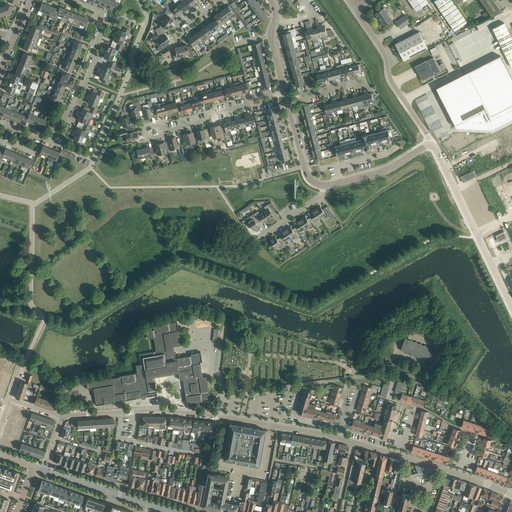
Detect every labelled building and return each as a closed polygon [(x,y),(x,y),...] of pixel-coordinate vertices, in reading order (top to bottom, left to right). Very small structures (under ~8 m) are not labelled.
[(107,0),(105,6),(110,9),(113,0),(111,0),(107,0)] [(113,0),(110,9),(116,11),(120,1),(121,1),(121,0),(113,0)] [(177,5),(182,12),(187,9),(182,2),(180,0),(178,0),(175,3),(177,5)] [(187,0),(184,0),(182,2),(187,9),(191,6),(187,0)] [(254,0),(249,4),(252,8),(260,3),(258,0),(257,2),(255,0),(254,0)] [(408,0),(416,11),(429,2),(426,0),(408,0)] [(452,0),(434,0),(434,1),(455,31),(467,22),(452,0)] [(481,0),(493,16),(502,12),(494,0),(481,0)] [(41,16),(43,16),(48,5),(42,2),(39,10),(43,12),(41,16)] [(6,3),(4,6),(11,12),(14,6),(6,3)] [(252,8),(256,13),(261,8),(260,6),(262,5),(260,3),(252,8)] [(46,13),(50,15),(53,7),(48,5),(43,16),(45,17),(46,13)] [(182,12),(177,5),(172,9),(177,16),(182,12)] [(229,5),(223,9),(228,16),(230,19),(236,15),(229,5)] [(4,6),(0,7),(3,15),(11,12),(4,6)] [(163,19),(170,24),(174,19),(172,17),(175,15),(169,6),(165,13),(166,14),(163,19)] [(52,20),(54,21),(56,17),(57,15),(59,9),(58,9),(53,7),(50,15),(49,17),(53,19),(52,20)] [(58,15),(62,17),(65,9),(59,7),(58,9),(59,9),(57,15),(56,17),(54,21),(56,21),(58,15)] [(256,13),(259,17),(266,12),(265,9),(263,10),(261,8),(256,13)] [(379,18),(384,25),(392,20),(384,8),(376,14),(379,18)] [(64,22),(66,23),(71,11),(65,9),(62,17),(60,21),(64,22)] [(223,9),(218,12),(224,20),(224,19),(228,16),(223,9)] [(68,24),(68,23),(72,24),(73,21),(76,14),(71,11),(66,23),(68,24)] [(214,16),(216,19),(219,23),(221,25),(225,22),(224,19),(224,20),(218,12),(214,16)] [(266,12),(259,17),(262,21),(268,17),(266,15),(268,14),(266,12)] [(75,27),(77,28),(82,16),(76,14),(73,21),(72,24),(76,26),(75,27)] [(511,35),(501,15),(491,20),(511,61),(511,35)] [(82,16),(77,28),(79,28),(80,24),(84,26),(88,18),(82,16)] [(400,26),(401,29),(411,23),(406,16),(403,18),(406,22),(400,26)] [(163,19),(159,24),(161,25),(159,27),(155,29),(157,32),(154,33),(155,35),(157,34),(158,35),(165,33),(165,32),(164,33),(163,30),(164,28),(166,29),(170,24),(163,19)] [(216,19),(211,22),(216,29),(221,26),(221,25),(219,23),(216,19)] [(211,22),(207,25),(214,35),(218,32),(216,29),(211,22)] [(322,24),(319,24),(323,37),(327,35),(328,37),(334,35),(333,32),(330,32),(330,29),(326,30),(325,27),(323,27),(322,24)] [(32,25),(30,31),(42,36),(43,34),(41,33),(43,30),(37,27),(32,25)] [(207,25),(202,29),(209,38),(214,35),(207,25)] [(312,26),(309,27),(313,39),(314,43),(318,42),(318,38),(315,29),(313,30),(312,26)] [(114,31),(113,33),(124,38),(126,35),(127,36),(130,30),(124,27),(122,31),(118,29),(117,32),(114,31)] [(202,29),(197,32),(204,42),(209,38),(202,29)] [(283,34),(285,39),(292,37),(291,32),(293,31),(293,29),(283,31),(284,34),(283,34)] [(30,31),(28,37),(38,41),(40,38),(42,39),(42,36),(30,31)] [(419,31),(395,44),(404,60),(428,48),(419,31)] [(197,32),(193,36),(198,43),(200,45),(204,42),(197,32)] [(118,42),(116,45),(122,48),(124,44),(122,44),(124,38),(113,33),(112,36),(115,37),(113,40),(118,42)] [(161,44),(157,48),(159,52),(166,47),(164,45),(170,41),(165,35),(158,40),(161,44)] [(198,43),(193,36),(188,39),(191,43),(193,46),(198,43)] [(28,37),(25,42),(38,47),(39,45),(37,44),(38,41),(28,37)] [(69,42),(68,44),(80,49),(83,43),(75,40),(74,44),(69,42)] [(38,47),(25,42),(23,48),(28,50),(31,51),(32,48),(37,50),(38,47)] [(72,48),(70,51),(78,55),(80,49),(68,44),(67,46),(72,48)] [(187,44),(181,46),(183,55),(189,54),(190,57),(193,56),(192,51),(189,52),(187,44)] [(104,48),(103,50),(114,55),(116,49),(121,51),(122,48),(116,45),(115,48),(108,46),(107,49),(104,48)] [(183,55),(181,46),(175,48),(177,55),(173,56),(175,60),(179,59),(180,59),(179,56),(183,55)] [(435,47),(430,50),(433,55),(438,53),(435,47)] [(110,60),(109,63),(115,66),(116,62),(112,60),(114,55),(103,50),(102,53),(105,54),(103,57),(110,60)] [(64,53),(63,55),(76,60),(78,55),(70,51),(69,55),(64,53)] [(22,58),(34,63),(38,64),(38,62),(30,59),(32,55),(29,54),(24,52),(22,58)] [(253,61),(264,58),(262,53),(254,55),(251,56),(253,61)] [(64,58),(63,61),(74,66),(76,60),(63,55),(63,57),(64,58)] [(427,60),(415,66),(415,67),(416,66),(420,75),(422,81),(426,79),(426,78),(434,74),(434,75),(441,71),(434,57),(427,61),(427,60)] [(22,58),(19,63),(27,66),(29,63),(33,65),(34,63),(22,58)] [(257,66),(265,64),(264,58),(253,61),(252,61),(254,66),(257,66)] [(290,60),(291,66),(299,64),(302,63),(301,58),(298,58),(290,60)] [(511,146),(511,87),(498,58),(421,91),(448,140),(493,156),(511,146)] [(74,66),(63,61),(62,65),(60,64),(59,66),(64,68),(67,70),(71,72),(74,66)] [(353,65),(352,61),(347,63),(350,74),(353,73),(354,77),(355,77),(355,78),(356,78),(357,78),(353,65)] [(19,63),(17,69),(30,74),(31,72),(26,70),(27,66),(19,63)] [(99,67),(98,69),(110,74),(112,68),(114,69),(115,66),(109,63),(108,66),(104,65),(102,68),(99,67)] [(347,63),(342,64),(346,81),(347,80),(347,79),(348,79),(348,78),(347,75),(350,74),(347,63)] [(346,81),(342,64),(337,65),(338,69),(340,77),(343,76),(344,79),(344,80),(345,80),(345,81),(346,81)] [(331,67),(326,68),(329,80),(333,79),(333,82),(334,82),(334,83),(335,83),(336,83),(334,78),(331,67)] [(61,74),(60,77),(68,80),(70,74),(66,73),(63,71),(63,70),(58,68),(57,72),(61,74)] [(326,68),(321,70),(325,86),(326,86),(326,85),(327,85),(327,84),(326,81),(329,80),(326,68)] [(17,69),(15,74),(20,77),(23,78),(24,74),(29,76),(30,74),(17,69)] [(110,74),(98,69),(97,72),(100,73),(99,76),(103,78),(102,81),(108,84),(109,80),(107,79),(110,74)] [(321,70),(318,70),(319,74),(317,75),(319,82),(322,82),(323,85),(324,86),(325,86),(321,70)] [(13,73),(10,79),(23,84),(24,82),(21,81),(23,78),(20,77),(15,74),(13,73)] [(54,78),(53,81),(66,86),(68,80),(60,77),(59,80),(54,78)] [(10,79),(8,85),(16,88),(21,90),(22,86),(23,84),(10,79)] [(53,83),(52,87),(63,91),(66,86),(53,81),(52,83),(53,83)] [(16,88),(8,85),(6,90),(10,92),(13,94),(13,93),(18,95),(19,93),(15,91),(16,88)] [(49,90),(48,92),(61,97),(63,91),(52,87),(51,90),(49,90)] [(361,96),(364,107),(369,106),(365,89),(364,90),(364,91),(364,92),(364,95),(361,96)] [(365,89),(369,106),(375,104),(372,93),(368,94),(367,91),(367,90),(366,89),(365,89)] [(88,94),(87,96),(99,101),(100,97),(102,98),(104,92),(98,90),(97,93),(93,91),(91,95),(88,94)] [(199,96),(200,101),(203,100),(204,103),(209,101),(206,91),(206,93),(206,94),(204,94),(203,92),(198,93),(199,96)] [(61,97),(48,92),(48,94),(52,96),(51,99),(54,101),(59,103),(61,97)] [(351,98),(353,109),(354,109),(354,110),(359,109),(359,108),(355,92),(354,92),(354,93),(353,93),(353,94),(354,97),(351,98)] [(355,92),(359,108),(364,107),(361,96),(358,96),(357,93),(356,92),(355,92)] [(340,101),(342,109),(345,108),(346,111),(348,111),(344,95),(343,95),(343,96),(343,97),(344,100),(340,101)] [(344,95),(348,111),(353,109),(351,98),(347,99),(347,96),(346,96),(346,95),(345,95),(344,95)] [(92,105),(91,108),(97,110),(98,107),(96,106),(99,101),(87,96),(86,98),(89,100),(88,103),(92,105)] [(194,98),(197,109),(202,108),(200,101),(199,96),(194,98)] [(333,103),(330,104),(332,111),(334,111),(335,114),(338,114),(337,110),(334,97),(333,98),(332,99),(332,100),(333,103)] [(334,97),(337,110),(342,109),(340,101),(337,102),(336,99),(336,98),(335,98),(335,97),(334,97)] [(143,110),(145,119),(152,117),(150,108),(149,107),(152,106),(151,100),(148,101),(148,104),(143,105),(142,107),(143,110)] [(184,100),(176,102),(178,110),(181,109),(182,113),(187,111),(184,100)] [(326,113),(332,111),(330,104),(326,105),(326,101),(325,101),(325,100),(324,100),(323,100),(326,113)] [(130,109),(133,119),(141,116),(138,110),(141,109),(138,102),(133,104),(130,105),(129,106),(130,109)] [(161,106),(160,103),(153,105),(155,111),(156,111),(158,115),(163,114),(161,106)] [(3,115),(8,118),(13,106),(11,105),(10,109),(6,107),(3,115)] [(8,118),(14,120),(17,112),(13,111),(15,107),(13,106),(8,118)] [(78,111),(77,113),(91,119),(93,113),(95,114),(96,113),(99,114),(99,112),(97,111),(97,110),(91,108),(89,111),(82,108),(81,112),(78,111)] [(14,120),(19,122),(24,110),(22,110),(21,114),(17,112),(14,120)] [(25,125),(27,121),(26,120),(28,117),(28,116),(24,115),(26,111),(24,110),(19,122),(25,125)] [(27,121),(32,123),(37,111),(35,110),(34,112),(30,110),(29,113),(28,116),(28,117),(26,120),(27,121)] [(32,123),(37,125),(41,117),(37,116),(39,112),(37,111),(32,123)] [(83,126),(89,128),(91,129),(93,126),(89,124),(91,119),(77,113),(76,115),(79,116),(78,120),(85,123),(83,126)] [(250,113),(247,113),(250,125),(251,128),(252,129),(256,128),(256,126),(255,120),(253,115),(251,116),(250,113)] [(41,117),(37,125),(43,127),(46,120),(48,116),(46,115),(44,119),(41,117)] [(240,115),(237,116),(241,128),(246,127),(243,118),(241,119),(240,115)] [(230,118),(228,119),(232,134),(236,133),(235,129),(236,129),(233,121),(231,121),(230,118)] [(232,134),(228,119),(225,119),(226,123),(223,123),(225,128),(226,132),(226,135),(227,135),(231,134),(232,134)] [(130,128),(133,130),(136,124),(128,120),(125,128),(130,130),(130,128)] [(73,132),(84,137),(87,138),(89,132),(88,132),(89,128),(83,126),(82,129),(78,127),(76,131),(74,130),(73,132)] [(211,132),(213,138),(217,137),(218,140),(225,139),(223,134),(222,129),(218,130),(217,126),(210,127),(211,132)] [(196,131),(197,136),(198,139),(204,138),(206,144),(211,142),(209,136),(208,131),(205,132),(204,129),(196,131)] [(131,140),(138,138),(136,131),(128,134),(126,134),(127,141),(125,141),(126,144),(132,143),(131,140)] [(386,131),(380,132),(382,142),(388,140),(386,131)] [(84,137),(73,132),(72,134),(75,136),(73,139),(77,141),(76,144),(82,146),(83,143),(82,142),(84,137)] [(380,132),(374,134),(377,143),(382,142),(380,132)] [(183,135),(184,139),(186,144),(189,143),(190,147),(196,146),(196,143),(194,138),(191,139),(189,133),(183,135)] [(368,134),(363,136),(366,150),(372,148),(371,145),(369,135),(368,134)] [(374,134),(369,135),(371,145),(377,143),(374,134)] [(362,140),(358,141),(361,150),(364,149),(365,150),(366,150),(363,136),(361,136),(362,140)] [(168,139),(169,143),(171,150),(178,148),(177,141),(175,137),(168,139)] [(358,141),(352,142),(355,152),(361,150),(358,141)] [(352,142),(347,144),(349,153),(355,152),(352,142)] [(157,150),(158,154),(165,153),(166,154),(170,153),(169,151),(168,147),(164,148),(163,143),(155,145),(157,150)] [(347,144),(341,145),(344,155),(349,153),(347,144)] [(42,154),(45,155),(49,148),(43,145),(40,153),(38,157),(40,158),(42,154)] [(344,155),(341,145),(335,147),(338,156),(344,155)] [(149,147),(143,148),(145,157),(151,155),(152,159),(155,158),(155,157),(154,152),(151,153),(149,147)] [(2,156),(4,157),(7,158),(11,151),(5,148),(4,152),(2,156)] [(48,161),(49,162),(54,150),(49,148),(45,155),(49,157),(48,161)] [(145,157),(143,148),(136,150),(138,156),(135,157),(136,163),(141,161),(142,161),(141,158),(145,157)] [(54,150),(49,162),(51,162),(53,158),(57,160),(60,152),(54,150)] [(10,164),(11,165),(16,153),(11,151),(7,158),(11,160),(10,164)] [(18,163),(19,163),(22,155),(16,153),(11,165),(13,165),(14,164),(17,166),(18,163)] [(21,169),(23,169),(28,158),(22,155),(19,163),(22,165),(21,169)] [(28,158),(23,169),(24,170),(26,166),(30,168),(33,160),(28,158)] [(460,177),(463,182),(476,176),(474,170),(460,177)] [(267,201),(268,204),(274,212),(277,210),(270,200),(267,201)] [(265,209),(262,211),(268,220),(273,216),(270,212),(273,210),(270,206),(268,204),(264,207),(265,209)] [(320,206),(315,210),(321,218),(324,216),(325,219),(334,213),(329,207),(323,211),(320,206)] [(313,217),(311,219),(315,226),(320,223),(318,220),(321,218),(315,210),(310,213),(313,217)] [(258,211),(253,214),(258,220),(260,219),(263,223),(268,220),(262,211),(260,213),(258,211)] [(258,220),(253,214),(249,217),(250,219),(247,221),(253,230),(258,226),(255,222),(258,220)] [(305,216),(300,220),(306,228),(309,226),(311,229),(315,226),(311,219),(308,221),(305,216)] [(298,227),(296,229),(300,236),(305,233),(303,230),(306,228),(300,220),(295,223),(298,227)] [(290,226),(285,230),(291,238),(294,236),(296,239),(300,236),(296,229),(293,231),(290,226)] [(283,237),(281,239),(285,246),(290,243),(288,240),(291,238),(285,230),(280,233),(283,237)] [(496,236),(499,242),(507,237),(504,231),(496,236)] [(285,246),(281,239),(278,241),(276,236),(270,240),(276,248),(279,246),(281,249),(285,246)] [(93,388),(96,405),(157,394),(154,376),(178,372),(180,379),(185,379),(187,394),(186,394),(187,404),(212,399),(210,392),(209,392),(206,377),(202,377),(200,362),(202,361),(200,352),(191,354),(191,356),(175,358),(176,361),(172,361),(170,350),(171,350),(171,347),(181,345),(177,322),(153,326),(154,330),(146,331),(148,338),(153,337),(156,351),(139,354),(141,365),(135,366),(137,373),(120,376),(120,377),(112,378),(86,382),(87,389),(93,388)] [(415,357),(416,357),(417,356),(420,358),(420,359),(421,359),(421,358),(425,359),(424,361),(425,361),(426,360),(431,362),(436,350),(431,348),(431,347),(430,346),(429,347),(426,346),(426,345),(425,345),(425,346),(421,344),(422,343),(421,343),(420,344),(417,342),(417,341),(416,341),(416,342),(412,341),(413,340),(411,339),(411,340),(405,338),(401,350),(406,352),(406,353),(407,354),(407,353),(411,354),(410,355),(412,356),(412,355),(415,356),(415,357)] [(21,381),(19,386),(26,389),(28,383),(21,381)] [(364,385),(362,391),(371,394),(373,388),(374,385),(372,384),(371,387),(364,385)] [(335,385),(333,391),(342,393),(344,388),(335,385)] [(19,386),(17,392),(24,394),(26,389),(19,386)] [(305,390),(303,395),(311,397),(312,392),(313,389),(311,389),(310,391),(305,390)] [(333,391),(331,397),(341,399),(342,393),(333,391)] [(362,391),(360,398),(369,400),(371,394),(362,391)] [(24,394),(17,392),(15,397),(23,400),(24,394)] [(313,416),(315,409),(316,405),(309,403),(311,397),(303,395),(301,403),(300,402),(299,405),(301,405),(298,412),(298,413),(306,415),(306,414),(313,416)] [(406,402),(412,404),(414,396),(412,395),(411,396),(408,395),(406,402)] [(37,396),(34,404),(40,406),(43,398),(37,396)] [(420,398),(418,405),(423,407),(426,397),(420,396),(420,398)] [(341,399),(331,397),(329,402),(339,405),(341,399)] [(43,398),(40,406),(46,408),(49,400),(43,398)] [(360,398),(359,404),(367,407),(369,400),(360,398)] [(46,408),(53,410),(55,402),(49,400),(46,408)] [(367,407),(359,404),(357,410),(366,413),(367,407)] [(29,420),(35,422),(37,414),(32,412),(29,420)] [(35,422),(41,424),(43,416),(37,414),(35,422)] [(41,424),(46,426),(49,418),(43,416),(41,424)] [(139,428),(148,428),(148,416),(142,416),(142,421),(140,421),(139,428)] [(49,418),(46,426),(52,427),(55,420),(49,418)] [(461,427),(468,429),(470,422),(464,419),(461,427)] [(84,428),(83,420),(77,420),(77,422),(75,422),(75,428),(78,428),(84,428)] [(468,429),(474,431),(476,424),(470,422),(468,429)] [(223,460),(259,466),(266,430),(230,423),(223,460)] [(380,436),(381,431),(383,426),(383,425),(376,423),(374,426),(372,434),(380,436)] [(474,431),(480,433),(482,426),(476,424),(474,431)] [(482,426),(480,433),(486,435),(489,428),(482,426)] [(64,427),(61,434),(64,435),(63,438),(71,440),(72,434),(69,433),(70,429),(64,427)] [(454,427),(452,433),(459,436),(461,430),(454,427)] [(452,433),(450,438),(457,441),(459,436),(452,433)] [(457,441),(450,438),(447,444),(455,447),(457,441)] [(335,442),(329,441),(325,460),(332,462),(333,458),(334,454),(333,454),(335,442)] [(19,450),(25,452),(27,445),(21,443),(19,450)] [(25,452),(31,454),(33,447),(27,445),(25,452)] [(411,452),(418,454),(420,447),(414,445),(411,452)] [(31,454),(36,456),(39,449),(33,447),(31,454)] [(418,454),(424,456),(426,449),(420,447),(418,454)] [(142,448),(140,454),(149,456),(150,449),(142,448)] [(39,449),(36,456),(42,458),(44,450),(39,449)] [(424,456),(430,458),(432,451),(426,449),(424,456)] [(430,458),(436,460),(438,453),(434,452),(435,450),(432,449),(432,451),(430,458)] [(369,458),(372,459),(370,464),(377,466),(377,465),(379,454),(370,451),(369,458)] [(436,460),(442,462),(444,455),(443,455),(444,453),(439,451),(438,453),(436,460)] [(379,459),(376,476),(383,477),(388,456),(380,454),(379,459)] [(444,455),(442,462),(448,464),(450,457),(451,455),(447,454),(446,456),(444,455)] [(60,464),(66,465),(69,457),(63,455),(60,464)] [(338,463),(337,465),(341,466),(341,464),(346,465),(348,457),(341,456),(339,463),(338,463)] [(66,465),(72,467),(74,459),(69,457),(66,465)] [(393,469),(396,459),(390,457),(389,462),(387,469),(386,473),(390,474),(390,473),(392,473),(392,470),(393,470),(393,469)] [(72,467),(78,469),(81,460),(74,459),(72,467)] [(84,471),(85,471),(88,463),(81,460),(78,469),(84,471)] [(88,463),(85,471),(96,475),(98,465),(92,463),(92,461),(90,460),(89,463),(88,463)] [(355,476),(355,478),(354,481),(361,483),(366,464),(359,462),(358,466),(357,470),(356,473),(355,476)] [(334,465),(332,464),(331,467),(336,468),(335,473),(344,475),(345,469),(340,467),(341,466),(337,465),(334,465)] [(0,511),(2,511),(7,498),(1,496),(0,496),(0,485),(11,489),(14,481),(15,481),(18,472),(12,470),(8,468),(2,466),(0,465),(0,511)] [(113,472),(111,480),(116,481),(118,476),(127,479),(129,468),(124,466),(121,465),(120,468),(115,466),(113,472)] [(413,474),(429,478),(431,470),(416,465),(413,474)] [(104,478),(111,480),(113,472),(115,466),(113,471),(107,470),(104,478)] [(96,475),(104,478),(107,470),(98,467),(96,475)] [(134,487),(135,487),(138,470),(132,469),(128,485),(134,487)] [(135,487),(143,489),(144,478),(145,472),(138,470),(135,487)] [(503,475),(500,482),(505,484),(508,477),(510,478),(510,472),(508,474),(507,475),(508,476),(507,477),(503,475)] [(202,505),(222,511),(224,501),(229,477),(208,473),(207,476),(206,486),(202,505)] [(153,492),(158,493),(161,479),(161,475),(156,474),(153,492)] [(374,511),(380,488),(383,477),(376,476),(367,511),(374,511)] [(441,511),(442,511),(444,511),(449,497),(452,498),(453,494),(447,492),(449,488),(453,477),(448,476),(445,483),(436,509),(434,511),(441,511)] [(252,480),(252,478),(248,477),(246,487),(251,488),(252,482),(255,482),(255,480),(252,480)] [(453,477),(449,488),(451,489),(450,489),(454,490),(453,491),(458,493),(459,490),(454,489),(455,487),(458,479),(453,477)] [(173,497),(178,499),(182,478),(180,478),(179,481),(177,481),(177,480),(176,480),(175,488),(173,497)] [(178,499),(184,500),(186,490),(187,483),(185,483),(184,486),(185,486),(185,488),(181,487),(183,479),(182,478),(178,499)] [(270,511),(273,511),(274,511),(277,511),(279,501),(276,501),(279,495),(282,479),(278,478),(274,495),(274,498),(273,504),(272,504),(270,511)] [(184,500),(190,502),(192,491),(194,480),(192,479),(191,485),(187,484),(187,483),(186,490),(184,500)] [(467,482),(458,479),(455,487),(464,490),(467,482)] [(190,502),(195,503),(197,492),(198,487),(193,486),(194,480),(192,491),(190,502)] [(256,501),(253,511),(260,511),(261,510),(268,483),(257,480),(257,483),(259,484),(261,485),(261,486),(257,501),(256,501)] [(274,495),(278,481),(272,480),(269,494),(274,495)] [(39,485),(37,489),(39,490),(38,492),(43,494),(48,483),(42,481),(40,485),(39,485)] [(469,496),(473,497),(477,485),(468,482),(467,487),(464,494),(467,495),(467,496),(469,496)] [(48,483),(44,494),(49,495),(53,485),(48,483)] [(53,487),(50,495),(55,496),(58,486),(54,484),(54,485),(53,487)] [(195,503),(202,505),(206,486),(199,484),(199,487),(198,487),(197,492),(195,503)] [(477,485),(473,497),(472,501),(474,502),(474,500),(475,498),(478,499),(482,487),(477,485)] [(58,489),(54,498),(59,499),(63,489),(58,487),(58,489)] [(63,488),(59,500),(64,501),(68,490),(63,488)] [(487,498),(486,499),(487,500),(488,498),(490,499),(492,491),(484,488),(481,496),(487,498)] [(69,490),(64,502),(69,504),(73,494),(74,492),(69,490)] [(393,493),(386,491),(383,505),(390,506),(393,493)] [(496,493),(492,491),(490,499),(501,502),(503,496),(496,493)] [(75,492),(70,504),(75,506),(76,504),(79,494),(75,492)] [(244,511),(247,500),(247,499),(249,493),(245,492),(243,501),(240,500),(239,505),(237,511),(244,511)] [(405,511),(410,495),(403,493),(398,511),(405,511)] [(79,494),(76,504),(81,506),(84,496),(79,494)] [(283,511),(285,503),(287,496),(281,494),(280,502),(279,501),(277,511),(276,511),(283,511)] [(311,511),(312,511),(314,502),(315,502),(316,495),(313,495),(313,499),(312,499),(310,510),(307,509),(306,511),(311,511)] [(99,511),(100,510),(102,510),(105,503),(88,497),(85,504),(86,505),(85,509),(89,510),(88,511),(99,511)] [(487,500),(486,499),(486,500),(492,502),(491,504),(494,506),(499,508),(501,502),(490,499),(488,498),(487,500)] [(237,511),(239,505),(232,503),(224,501),(222,511),(226,511),(237,511)] [(35,503),(33,509),(41,511),(42,511),(44,507),(35,503)] [(264,511),(270,511),(272,504),(267,503),(264,511)]
